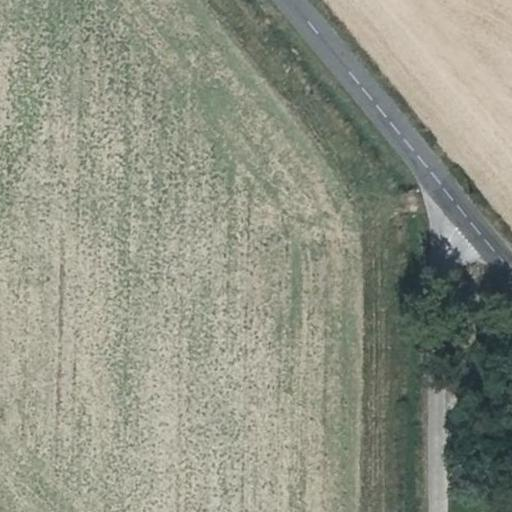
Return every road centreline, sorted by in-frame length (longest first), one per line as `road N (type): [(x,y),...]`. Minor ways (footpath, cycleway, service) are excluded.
road 1 (unclassified): [(463,214),(446,332),(444,511)]
road 2 (tertiary): [(463,214),(288,0)]
